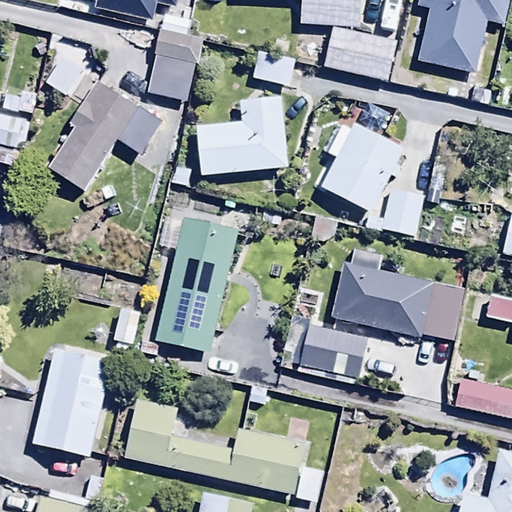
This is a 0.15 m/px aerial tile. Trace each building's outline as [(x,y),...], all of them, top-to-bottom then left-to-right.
[(151,20),(154,5),(174,10),(176,0),(93,0),(92,7),(151,20)] [(300,0),(299,25),(359,28),(360,0),(300,0)] [(427,7),(415,62),(473,74),(485,21),(503,24),(508,0),(417,0),(416,4),(427,7)] [(329,28),(320,67),(385,83),(395,44),(329,28)] [(202,39),(158,30),(152,59),(196,68),(202,39)] [(256,49),(249,78),(287,88),(295,60),(256,49)] [(74,136),(48,176),(82,198),(115,146),(139,161),(158,130),(81,81),(64,107),(78,116),(68,132),(74,136)] [(281,96),(238,100),(240,122),(196,126),(200,176),(287,169),(281,96)] [(0,113),(0,144),(23,150),(31,122),(0,113)] [(371,214),(388,175),(394,178),(400,166),(394,163),(401,147),(350,123),(347,130),(339,126),(326,154),(334,157),(319,190),(371,214)] [(365,217),(363,230),(420,239),(422,225),(417,224),(422,196),(388,190),(383,220),(365,217)] [(511,213),(509,213),(499,255),(511,257),(511,213)] [(337,217),(313,214),(310,239),(334,242),(337,217)] [(207,352),(235,230),(180,218),(178,230),(163,226),(157,250),(172,254),(152,340),(207,352)] [(341,262),(328,316),(417,337),(423,313),(435,316),(439,301),(427,298),(430,284),(379,271),(383,256),(352,248),(348,264),(341,262)] [(511,321),(511,299),(489,295),(484,320),(511,325),(511,321)] [(131,345),(139,311),(117,306),(109,340),(131,345)] [(366,339),(308,324),(296,373),(327,381),(329,372),(332,373),(330,382),(354,388),(366,339)] [(111,360),(50,347),(29,446),(92,459),(111,360)] [(511,392),(459,379),(452,408),(511,422),(511,392)] [(132,399),(119,458),(290,497),(306,426),(289,422),(286,439),(233,427),(228,451),(184,442),(191,412),(132,399)] [(511,511),(511,451),(496,448),(485,496),(462,491),(457,511),(511,511)] [(323,473),(301,467),(293,500),(315,505),(323,473)] [(251,511),(253,502),(200,491),(195,511),(251,511)] [(86,511),(87,507),(39,497),(37,504),(27,502),(24,511),(86,511)]
